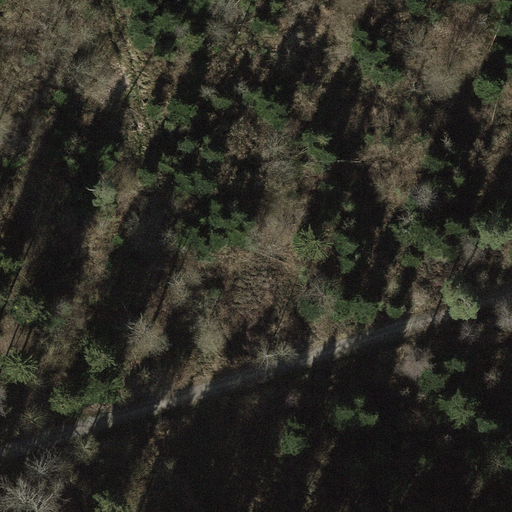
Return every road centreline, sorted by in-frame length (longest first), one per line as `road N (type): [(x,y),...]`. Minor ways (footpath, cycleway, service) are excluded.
road 1 (track): [(511,297),(0,456)]
road 2 (track): [(48,511),(41,0)]
